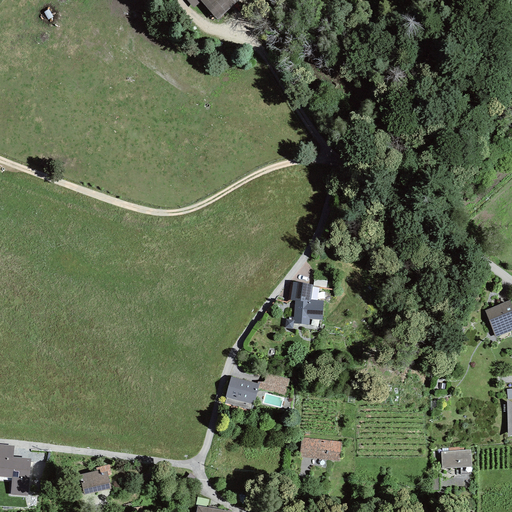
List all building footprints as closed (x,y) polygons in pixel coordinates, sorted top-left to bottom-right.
[(186,0),(193,8),(201,1),(200,0),(186,0)] [(200,0),(201,1),(218,20),(239,0),(200,0)] [(322,320),(323,301),(311,300),(313,285),(293,282),(290,300),(294,301),(293,317),(292,317),(291,320),(293,320),(293,324),(309,325),(309,320),(322,320)] [(511,307),(509,301),(485,311),(495,338),(511,331),(511,307)] [(284,328),(292,329),(293,324),(293,320),(291,320),(285,319),(284,328)] [(258,389),(285,396),(290,378),(266,373),(263,382),(257,382),(257,383),(259,384),(258,389)] [(258,389),(259,384),(257,383),(231,376),(225,397),(226,398),(225,403),(251,410),(253,404),(254,404),(258,389)] [(340,461),(342,442),(301,438),(299,457),(340,461)] [(10,494),(28,496),(31,458),(13,457),(14,446),(0,444),(0,477),(12,478),(10,494)] [(442,452),(440,452),(442,469),(471,467),(471,450),(465,450),(442,452)] [(79,475),(84,495),(110,489),(108,476),(112,475),(109,465),(95,468),(96,471),(79,475)]
